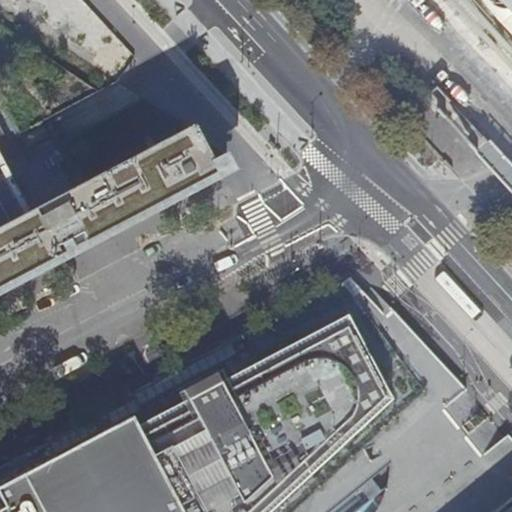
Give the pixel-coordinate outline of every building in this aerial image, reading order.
[(511,0),(480,0),(511,33),(511,0)] [(219,151),(201,117),(0,223),(0,291),(245,161),(235,144),(219,151)] [(0,221),(9,217),(21,208),(1,170),(0,170),(0,221)] [(0,467),(0,488),(133,417),(139,426),(188,401),(183,392),(217,374),(365,294),(351,278),(156,381),(128,396),(130,400),(0,467)] [(368,291),(365,294),(217,374),(221,383),(348,317),(393,401),(272,511),(503,511),(511,505),(511,439),(502,429),(477,401),(371,287),(368,291)] [(0,488),(0,511),(511,511),(511,505),(503,511),(272,511),(393,401),(348,317),(221,383),(217,374),(183,392),(188,401),(139,426),(133,417),(0,488)]
